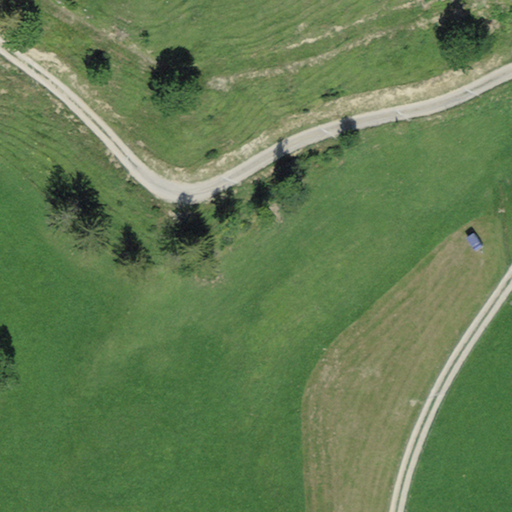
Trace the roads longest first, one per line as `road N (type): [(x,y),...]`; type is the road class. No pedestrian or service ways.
road 1 (track): [(0,45),(65,91),(136,170),(188,193),(308,135),(451,98),(511,72)]
road 2 (track): [(511,281),(425,418),(394,511)]
